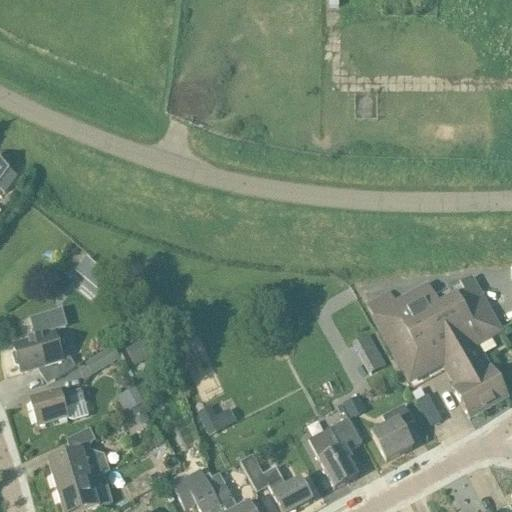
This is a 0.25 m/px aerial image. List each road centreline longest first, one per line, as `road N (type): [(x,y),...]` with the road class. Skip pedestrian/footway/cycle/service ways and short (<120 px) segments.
road 1 (unclassified): [(511,210),(392,206),(263,187),(138,153),(0,95)]
road 2 (residential): [(363,511),(507,433)]
